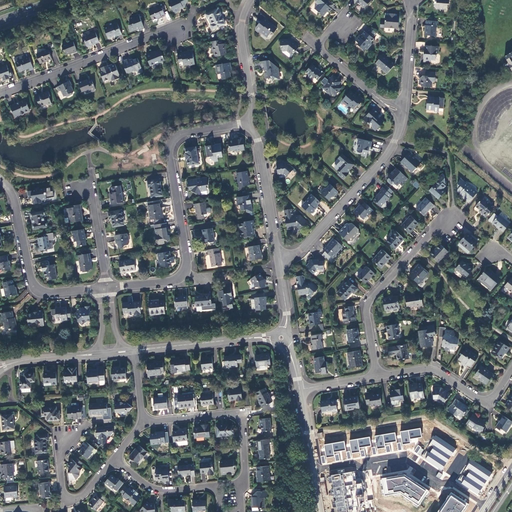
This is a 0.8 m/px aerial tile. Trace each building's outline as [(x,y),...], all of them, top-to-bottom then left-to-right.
[(172,0),(168,2),(172,10),(173,10),(174,12),(176,13),(180,11),(181,9),(181,8),(186,6),(187,0),(172,0)] [(334,5),(328,0),(318,0),(316,3),(319,5),(316,9),(325,17),(328,13),(330,13),(333,10),(332,9),(334,5)] [(436,0),(437,2),(435,2),(435,7),(436,9),(447,10),(447,6),(449,4),(449,0),(436,0)] [(162,6),(149,12),(153,21),(158,18),(158,19),(166,16),(162,6)] [(225,24),(218,9),(206,15),(208,19),(209,18),(212,25),(211,26),(213,30),(225,24)] [(144,27),(139,14),(134,16),(135,18),(130,20),(131,25),(129,26),(129,27),(130,31),(138,28),(138,29),(144,27)] [(398,29),(400,17),(397,16),(395,16),(395,14),(391,14),(390,16),(386,15),(385,22),(381,22),(380,28),(385,28),(385,32),(394,33),(394,29),(398,29)] [(277,29),(264,18),(256,28),(256,31),(258,33),(260,31),(263,33),(265,34),(268,36),(272,32),(274,33),(277,29)] [(438,22),(427,21),(426,34),(431,35),(432,36),(436,36),(436,27),(438,27),(438,22)] [(117,35),(117,36),(122,34),(118,23),(113,25),(113,26),(105,29),(109,38),(117,35)] [(373,38),(377,33),(370,27),(366,32),(365,32),(361,37),(360,37),(356,41),(361,45),(360,47),(364,51),(367,51),(371,45),(372,42),(374,39),(373,38)] [(100,42),(95,32),(91,34),(90,36),(83,38),(84,42),(86,43),(87,46),(89,47),(93,46),(93,45),(100,42)] [(222,40),(212,42),(213,47),(212,47),(213,53),(214,52),(215,57),(227,55),(226,49),(224,49),(224,47),(225,47),(224,44),(222,44),(222,40)] [(289,40),(281,41),(281,47),(282,48),(282,51),(288,51),(292,54),(294,51),(295,51),(295,50),(299,46),(293,42),(292,43),(289,40)] [(77,51),(73,41),(69,42),(69,44),(63,47),(64,50),(65,50),(67,55),(73,53),(77,51)] [(439,47),(426,46),(425,51),(427,51),(426,54),(424,54),(424,58),(424,59),(424,61),(431,62),(431,60),(436,60),(436,56),(439,53),(439,47)] [(49,50),(37,54),(41,64),(46,62),(52,59),(49,50)] [(165,61),(161,50),(155,52),(156,53),(152,55),(151,54),(146,56),(151,66),(159,63),(161,63),(165,61)] [(195,65),(193,53),(190,53),(190,54),(188,54),(188,52),(182,53),(182,54),(178,55),(179,62),(182,61),(183,62),(184,66),(190,65),(190,66),(195,65)] [(390,62),(382,56),(376,64),(381,67),(381,68),(383,71),(387,74),(395,65),(391,61),(390,62)] [(33,68),(29,57),(25,59),(25,60),(16,63),(20,72),(29,69),(29,70),(33,68)] [(142,68),(138,59),(130,62),(129,59),(128,59),(123,61),(123,62),(128,74),(135,71),(137,72),(141,71),(142,68)] [(269,61),(261,62),(262,71),(267,70),(268,73),(265,73),(266,79),(272,78),(273,80),(280,79),(278,68),(269,61)] [(230,63),(222,64),(221,66),(216,67),(218,74),(221,74),(222,79),(230,77),(230,72),(231,72),(230,68),(231,68),(230,63)] [(318,81),(324,74),(320,71),(319,71),(318,70),(318,69),(313,64),(306,72),(309,75),(310,77),(312,79),(314,79),(315,78),(318,81)] [(0,76),(1,77),(3,77),(4,81),(10,79),(9,77),(13,76),(11,71),(10,72),(7,65),(0,67),(0,76)] [(116,65),(109,68),(106,70),(106,71),(103,73),(101,74),(105,83),(110,81),(111,82),(113,82),(113,83),(120,80),(120,79),(121,78),(116,65)] [(436,72),(426,72),(426,76),(423,76),(422,77),(422,80),(421,80),(420,85),(422,87),(432,87),(433,82),(433,79),(435,79),(436,72)] [(334,76),(325,86),(327,88),(326,90),(331,94),(332,93),(334,91),(337,94),(341,88),(338,86),(341,82),(334,76)] [(96,90),(93,82),(89,84),(88,82),(87,80),(79,83),(83,92),(86,91),(87,93),(91,91),(93,92),(95,91),(96,90)] [(70,81),(57,88),(59,92),(62,91),(65,97),(67,96),(68,96),(72,95),(73,92),(74,92),(71,86),(71,85),(70,81)] [(49,92),(35,97),(36,101),(38,102),(40,107),(46,105),(48,106),(52,104),(49,97),(51,96),(49,92)] [(350,92),(343,101),(349,106),(350,105),(354,109),(357,105),(358,106),(363,100),(358,96),(357,98),(350,92)] [(444,99),(441,98),(440,99),(437,99),(436,98),(432,97),(432,101),(428,100),(428,104),(427,104),(427,110),(434,111),(435,112),(439,112),(439,109),(444,109),(444,99)] [(26,100),(11,107),(16,117),(30,111),(26,100)] [(373,109),(364,120),(369,124),(370,123),(372,126),(373,128),(375,130),(379,126),(380,126),(384,122),(379,116),(380,115),(373,109)] [(243,139),(238,140),(238,141),(235,141),(233,141),(229,141),(229,142),(230,151),(235,151),(235,152),(245,150),(243,139)] [(372,142),(359,139),(358,144),(359,145),(357,151),(358,153),(362,153),(361,155),(362,157),(367,157),(370,147),(372,142)] [(211,146),(206,147),(208,157),(210,157),(211,159),(215,162),(218,161),(218,157),(223,156),(221,144),(215,145),(215,147),(212,147),(211,146)] [(199,164),(196,147),(186,149),(186,153),(185,153),(186,160),(187,160),(188,166),(199,164)] [(410,152),(401,162),(413,172),(421,163),(414,157),(414,156),(410,152)] [(354,165),(345,157),(343,157),(341,159),(341,161),(342,162),(335,169),(340,172),(338,174),(344,180),(349,174),(346,172),(348,170),(349,170),(354,165)] [(287,177),(294,169),(288,163),(284,164),(284,163),(277,164),(279,175),(283,174),(287,177)] [(407,178),(397,169),(392,174),(391,173),(389,175),(389,178),(387,179),(388,181),(392,185),(395,184),(397,186),(399,184),(402,186),(404,184),(403,183),(407,178)] [(250,185),(247,172),(237,173),(238,182),(237,182),(238,187),(250,185)] [(429,191),(438,198),(444,192),(442,190),(445,186),(444,184),(445,183),(444,175),(443,174),(433,185),(433,186),(429,191)] [(207,178),(203,179),(203,180),(197,181),(197,180),(188,181),(190,190),(192,190),(192,191),(200,194),(201,191),(207,190),(206,185),(208,185),(207,178)] [(160,179),(155,180),(154,182),(151,182),(150,181),(148,181),(149,188),(150,188),(152,198),(163,196),(160,179)] [(477,193),(461,179),(457,183),(458,184),(457,185),(458,192),(460,194),(458,196),(462,199),(463,198),(467,201),(472,196),(473,197),(477,193)] [(339,192),(331,184),(326,188),(325,189),(321,193),(330,200),(332,197),(334,197),(339,192)] [(121,186),(114,187),(114,193),(110,193),(111,199),(112,199),(113,204),(124,202),(123,196),(124,195),(123,193),(122,192),(121,186)] [(392,195),(382,187),(379,190),(380,190),(377,194),(378,194),(373,200),(380,206),(385,201),(388,197),(389,198),(392,195)] [(28,192),(30,199),(33,199),(34,200),(34,201),(34,203),(35,204),(42,203),(41,200),(47,199),(46,195),(47,195),(47,193),(46,193),(45,189),(39,190),(39,189),(36,189),(35,191),(28,192)] [(312,195),(302,206),(307,211),(309,212),(311,213),(313,213),(315,211),(315,209),(321,203),(312,195)] [(249,196),(237,198),(238,205),(240,205),(241,210),(247,210),(248,211),(253,210),(252,204),(250,204),(249,196)] [(426,197),(416,209),(423,215),(430,209),(434,205),(426,197)] [(494,208),(482,198),(475,206),(480,210),(483,213),(482,214),(486,217),(494,208)] [(148,202),(149,206),(151,220),(163,218),(162,213),(161,213),(160,204),(161,204),(160,200),(148,202)] [(206,202),(194,204),(195,209),(196,208),(198,219),(204,218),(204,215),(207,214),(207,213),(206,208),(206,207),(207,207),(206,202)] [(374,211),(365,203),(362,206),(360,208),(357,209),(354,213),(357,216),(359,216),(364,219),(367,216),(368,217),(370,214),(371,215),(374,211)] [(80,205),(70,206),(70,208),(68,209),(70,217),(71,222),(70,222),(71,223),(83,221),(81,210),(79,210),(79,206),(80,205)] [(292,209),(284,210),(286,219),(288,219),(288,222),(286,222),(287,229),(297,227),(300,230),(306,223),(299,216),(294,217),(293,210),(292,209)] [(122,210),(109,213),(110,220),(113,220),(113,221),(114,227),(124,225),(124,220),(123,215),(123,214),(122,210)] [(45,211),(31,213),(34,230),(48,228),(47,222),(46,222),(45,217),(46,216),(45,211)] [(509,224),(499,215),(492,223),(503,232),(509,224)] [(410,216),(401,226),(409,233),(418,223),(410,216)] [(253,221),(246,222),(246,223),(238,224),(239,229),(242,231),(242,236),(245,237),(254,236),(252,226),(254,226),(253,221)] [(169,232),(167,223),(155,225),(157,234),(156,234),(157,240),(158,240),(159,244),(165,243),(165,241),(170,240),(170,235),(168,236),(167,232),(169,232)] [(359,229),(352,223),(348,225),(345,227),(344,227),(339,233),(348,241),(352,241),(355,238),(354,237),(356,235),(359,235),(359,229)] [(215,242),(213,230),(208,231),(208,229),(203,230),(204,238),(203,238),(204,243),(215,242)] [(84,230),(73,231),(74,237),(75,242),(77,242),(78,247),(86,245),(85,240),(86,240),(85,235),(84,230)] [(396,231),(386,242),(394,249),(404,239),(396,231)] [(478,242),(467,233),(459,242),(470,251),(478,242)] [(127,234),(115,236),(116,242),(118,242),(119,248),(123,248),(125,246),(129,245),(130,242),(129,236),(127,234)] [(51,249),(49,237),(38,238),(39,243),(40,243),(41,251),(51,249)] [(342,246),(334,238),(330,243),(330,244),(328,246),(327,246),(324,250),(333,258),(337,255),(336,254),(342,246)] [(448,252),(440,244),(430,255),(438,263),(448,252)] [(259,245),(253,246),(254,248),(249,249),(251,261),(262,259),(261,252),(260,252),(259,245)] [(222,265),(219,248),(208,250),(209,255),(210,255),(212,267),(222,265)] [(382,249),(372,260),(380,268),(391,257),(382,249)] [(170,252),(166,252),(164,254),(159,255),(161,266),(171,265),(171,263),(175,263),(174,257),(170,258),(170,256),(170,252)] [(91,254),(79,256),(81,271),(91,270),(91,269),(93,269),(91,261),(90,262),(90,259),(91,259),(91,254)] [(9,261),(7,261),(6,257),(0,258),(0,268),(0,270),(3,269),(4,270),(5,271),(11,270),(9,261)] [(134,260),(120,262),(121,272),(136,270),(134,260)] [(312,260),(307,266),(310,269),(309,270),(313,274),(317,270),(324,269),(324,262),(318,262),(318,260),(312,260)] [(57,279),(55,265),(50,266),(49,262),(47,261),(44,261),(44,262),(41,263),(42,269),(45,269),(45,271),(46,278),(51,277),(52,280),(57,279)] [(472,270),(462,261),(455,269),(465,278),(472,270)] [(428,273),(419,264),(409,275),(418,284),(428,273)] [(366,266),(357,276),(365,283),(374,273),(366,266)] [(492,290),(500,279),(490,271),(483,272),(478,279),(483,283),(483,282),(492,290)] [(265,280),(260,274),(256,276),(252,279),(251,281),(254,284),(255,284),(256,287),(260,287),(261,287),(262,288),(266,287),(265,280)] [(298,289),(299,295),(308,293),(311,296),(318,289),(312,283),(306,284),(304,276),(303,276),(297,277),(296,278),(298,285),(299,285),(300,288),(298,289)] [(13,281),(4,283),(7,297),(17,295),(16,289),(15,289),(13,281)] [(348,281),(338,293),(345,300),(352,292),(353,293),(357,289),(348,281)] [(491,291),(492,290),(483,282),(483,283),(482,284),(491,291)] [(223,290),(219,291),(220,302),(223,301),(224,306),(227,305),(228,310),(234,309),(233,305),(234,304),(233,298),(231,298),(231,296),(232,296),(231,286),(223,287),(223,290)] [(404,294),(407,307),(415,306),(415,307),(423,306),(422,300),(420,300),(419,295),(415,295),(414,294),(411,294),(411,293),(404,294)] [(212,305),(211,294),(204,294),(205,295),(195,297),(197,307),(204,306),(212,305)] [(188,306),(187,296),(183,296),(183,297),(175,298),(176,307),(188,306)] [(397,296),(383,298),(385,310),(399,308),(397,296)] [(266,297),(255,298),(256,311),(266,310),(266,302),(267,302),(266,297)] [(166,314),(164,302),(159,302),(159,300),(156,300),(156,298),(149,299),(150,315),(166,314)] [(129,302),(123,303),(124,313),(129,313),(129,314),(134,314),(135,316),(141,315),(141,313),(141,309),(142,308),(141,301),(133,302),(133,303),(129,304),(129,302)] [(91,314),(90,306),(86,307),(86,309),(83,309),(79,312),(79,311),(75,314),(80,320),(78,321),(82,326),(87,322),(91,322),(90,314),(91,314)] [(344,323),(355,321),(354,315),(353,310),(354,310),(353,306),(345,307),(345,312),(342,312),(344,323)] [(68,318),(71,318),(70,309),(67,310),(67,308),(61,309),(61,308),(56,308),(56,309),(52,310),(53,315),(56,315),(57,319),(62,319),(62,322),(68,321),(68,318)] [(45,326),(43,311),(38,311),(38,314),(28,315),(29,325),(31,327),(33,326),(35,324),(41,324),(41,326),(45,326)] [(13,312),(2,314),(3,316),(0,317),(1,323),(3,322),(4,326),(5,326),(6,330),(11,329),(11,330),(17,329),(15,321),(14,321),(14,318),(13,312)] [(319,317),(318,312),(309,313),(310,326),(318,325),(320,324),(319,317)] [(399,337),(397,324),(387,326),(389,339),(399,337)] [(357,328),(347,330),(349,342),(359,341),(357,328)] [(418,331),(421,346),(433,345),(432,340),(430,341),(430,336),(435,335),(434,328),(427,329),(418,331)] [(453,331),(445,330),(445,333),(442,337),(444,338),(442,342),(442,346),(445,348),(446,347),(449,349),(449,348),(455,349),(455,346),(457,346),(459,339),(454,336),(455,335),(453,333),(453,331)] [(321,334),(311,336),(312,345),(311,345),(312,350),(322,348),(321,339),(322,338),(321,334)] [(499,341),(491,352),(501,359),(505,353),(509,348),(499,341)] [(405,345),(388,347),(389,355),(397,354),(399,360),(407,358),(405,345)] [(478,356),(466,348),(458,359),(462,361),(461,363),(465,366),(466,364),(467,365),(471,367),(478,356)] [(360,350),(349,352),(350,357),(348,357),(350,368),(362,366),(360,350)] [(270,365),(269,353),(264,354),(255,355),(257,366),(270,365)] [(228,356),(224,356),(225,365),(230,365),(230,367),(238,366),(237,363),(242,362),(241,354),(233,355),(231,354),(229,354),(228,356)] [(323,356),(314,358),(315,363),(314,363),(316,373),(321,372),(322,374),(326,373),(326,369),(325,367),(327,367),(326,361),(324,362),(323,356)] [(201,358),(202,369),(213,368),(212,358),(208,358),(208,357),(201,358)] [(170,359),(172,373),(177,373),(177,371),(190,370),(189,359),(180,360),(179,358),(170,359)] [(164,373),(163,362),(154,363),(154,364),(147,365),(148,375),(161,374),(161,373),(164,373)] [(105,380),(104,368),(98,368),(98,366),(97,366),(97,369),(93,370),(93,369),(87,369),(88,383),(89,383),(89,381),(98,381),(98,382),(99,382),(99,381),(105,380)] [(493,374),(481,366),(475,374),(480,378),(479,380),(486,384),(493,374)] [(112,378),(126,377),(125,368),(119,368),(119,367),(114,367),(114,368),(112,368),(112,378)] [(77,381),(76,368),(71,368),(71,370),(69,370),(64,371),(65,382),(77,381)] [(57,384),(56,371),(51,372),(52,373),(43,374),(44,383),(51,382),(51,385),(57,384)] [(34,373),(25,374),(25,379),(20,379),(21,388),(30,388),(30,382),(34,381),(34,373)] [(424,396),(422,383),(417,384),(417,383),(409,385),(411,398),(424,396)] [(265,388),(255,393),(258,398),(260,401),(259,402),(261,407),(272,402),(265,388)] [(404,400),(402,388),(394,389),(395,391),(390,392),(392,406),(399,404),(399,401),(404,400)] [(443,404),(450,394),(444,389),(444,390),(441,388),(436,388),(433,388),(433,398),(437,398),(440,400),(440,401),(443,404)] [(241,389),(228,390),(229,400),(236,399),(237,401),(242,400),(241,389)] [(194,406),(193,393),(182,395),(182,396),(178,397),(179,408),(194,406)] [(381,404),(380,393),(373,394),(373,393),(365,395),(366,404),(370,404),(371,406),(381,404)] [(213,394),(201,395),(202,405),(214,404),(213,394)] [(357,396),(343,398),(345,410),(359,408),(357,396)] [(167,397),(154,398),(155,409),(164,408),(164,409),(168,409),(167,397)] [(330,399),(320,401),(322,412),(332,411),(332,412),(337,411),(336,399),(330,400),(330,399)] [(468,407),(456,399),(452,405),(448,411),(454,414),(455,413),(458,415),(461,417),(468,407)] [(114,402),(115,412),(118,412),(122,415),(125,414),(128,411),(129,411),(132,408),(132,406),(128,403),(124,404),(122,402),(114,402)] [(103,404),(89,405),(90,414),(98,414),(104,414),(107,413),(107,404),(103,404)] [(55,407),(41,408),(42,416),(47,416),(48,420),(60,420),(59,411),(56,411),(55,407)] [(81,407),(67,408),(68,418),(77,417),(77,418),(82,418),(81,407)] [(14,429),(12,414),(1,416),(3,430),(14,429)] [(482,431),(487,418),(482,417),(481,421),(478,420),(472,415),(467,423),(475,428),(482,431)] [(511,422),(511,421),(504,416),(496,427),(500,431),(502,429),(506,432),(511,422)] [(271,431),(270,418),(259,419),(260,423),(261,423),(262,431),(271,431)] [(391,437),(418,433),(426,421),(389,427),(389,428),(390,433),(391,437)] [(423,432),(442,445),(448,436),(426,421),(418,433),(423,432)] [(112,426),(112,422),(104,423),(105,427),(104,427),(102,428),(100,427),(99,427),(96,431),(97,438),(98,438),(99,441),(103,445),(107,441),(107,437),(109,436),(111,436),(113,432),(113,426),(112,426)] [(209,436),(208,424),(201,425),(201,427),(194,428),(195,438),(209,436)] [(216,425),(217,437),(229,436),(229,434),(234,434),(233,426),(228,426),(228,425),(216,425)] [(187,440),(186,429),(180,429),(180,431),(173,432),(174,442),(187,440)] [(165,443),(164,431),(159,432),(159,433),(150,434),(151,444),(165,443)] [(47,434),(38,435),(38,439),(34,439),(36,453),(47,452),(46,440),(48,440),(47,435),(47,434)] [(442,445),(429,462),(443,472),(461,446),(448,436),(442,445)] [(356,438),(329,443),(334,468),(365,463),(364,458),(360,458),(356,438)] [(270,445),(269,439),(258,440),(258,445),(258,446),(258,450),(259,450),(260,459),(270,458),(268,445),(270,445)] [(10,441),(0,441),(0,447),(1,447),(1,455),(11,454),(11,449),(10,441)] [(94,448),(85,441),(82,445),(84,447),(82,449),(79,452),(88,459),(92,453),(91,452),(94,448)] [(147,452),(139,445),(136,449),(135,448),(129,456),(130,457),(129,458),(133,461),(134,460),(137,463),(140,459),(141,459),(147,452)] [(403,454),(401,445),(393,447),(394,455),(403,454)] [(420,456),(424,449),(418,445),(413,451),(420,456)] [(465,458),(459,473),(464,475),(465,474),(469,475),(471,471),(472,468),(474,468),(476,463),(465,458)] [(49,472),(48,460),(38,461),(39,473),(49,472)] [(74,461),(73,460),(68,466),(69,480),(76,480),(79,475),(79,472),(82,468),(80,466),(76,463),(77,463),(74,461)] [(220,461),(221,474),(228,474),(229,474),(229,472),(233,472),(233,467),(235,467),(236,465),(234,465),(234,460),(226,461),(226,460),(220,461)] [(212,462),(200,463),(201,473),(208,473),(208,475),(214,474),(212,462)] [(12,463),(1,464),(2,471),(3,471),(3,472),(3,478),(8,478),(8,476),(13,475),(12,463)] [(191,477),(195,477),(194,464),(178,466),(179,476),(191,475),(191,477)] [(269,466),(257,467),(258,475),(257,475),(258,482),(270,481),(269,472),(270,472),(269,466)] [(445,511),(459,491),(421,467),(419,469),(415,475),(412,481),(406,490),(426,503),(424,506),(423,508),(421,507),(420,506),(416,511),(437,511),(438,511),(445,511)] [(169,480),(168,469),(161,470),(161,468),(156,469),(156,473),(155,473),(156,479),(161,479),(162,481),(169,480)] [(119,481),(111,475),(105,482),(112,489),(113,488),(117,490),(123,483),(119,480),(119,481)] [(353,497),(350,478),(336,481),(339,499),(353,497)] [(50,482),(39,483),(40,492),(41,494),(42,498),(46,497),(46,498),(50,497),(51,496),(51,493),(50,493),(49,486),(50,486),(50,482)] [(16,485),(4,487),(5,497),(17,496),(16,485)] [(128,488),(125,486),(121,492),(124,494),(122,496),(126,499),(127,498),(131,502),(131,503),(134,505),(141,497),(138,494),(139,493),(134,489),(133,490),(129,487),(128,488)] [(267,491),(257,491),(257,496),(251,496),(252,500),(252,507),(259,507),(259,508),(265,508),(264,497),(268,497),(267,491)] [(96,511),(107,498),(100,492),(97,496),(96,495),(89,505),(96,511)] [(206,511),(205,501),(198,501),(197,500),(192,501),(193,511),(206,511)] [(185,511),(185,501),(177,501),(177,502),(175,502),(174,501),(168,502),(168,505),(171,507),(171,511),(179,511),(181,511),(182,511),(185,511)] [(147,502),(140,510),(141,511),(156,511),(156,509),(155,509),(155,504),(149,504),(147,502)]
